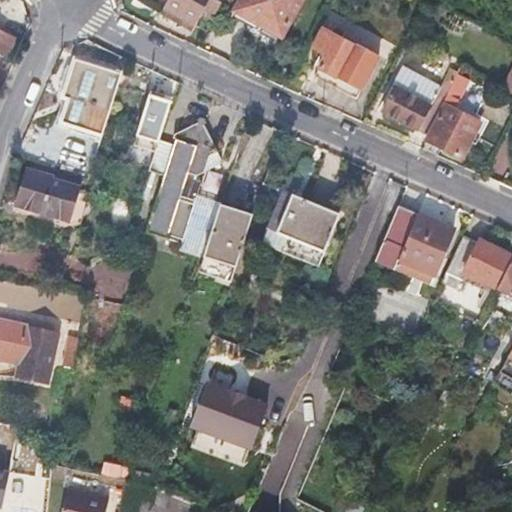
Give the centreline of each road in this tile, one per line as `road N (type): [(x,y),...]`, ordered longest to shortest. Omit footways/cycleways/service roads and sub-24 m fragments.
road 1 (residential): [(71,10),(511,213)]
road 2 (residential): [(0,151),(47,42),(71,10)]
